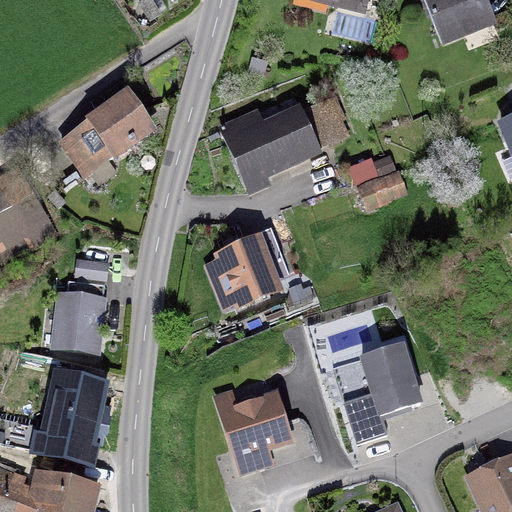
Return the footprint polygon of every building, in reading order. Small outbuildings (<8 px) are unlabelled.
[(147,0),(140,0),(137,2),(148,20),(157,15),(147,0)] [(329,0),(328,5),(363,13),(366,0),(380,3),(380,0),(329,0)] [(459,33),(491,20),(483,0),(420,0),(439,45),(460,36),(459,33)] [(149,132),(125,99),(59,147),(83,180),(149,132)] [(256,116),(218,132),(242,186),(341,142),(324,105),(263,132),(256,116)] [(511,158),(511,122),(499,128),(511,158)] [(375,180),(369,164),(348,174),(354,189),(375,180)] [(29,237),(48,226),(17,175),(0,184),(0,244),(24,230),(29,237)] [(364,211),(401,197),(395,178),(356,193),(364,211)] [(56,210),(62,204),(54,195),(48,201),(56,210)] [(236,308),(276,292),(257,246),(218,262),(236,308)] [(103,283),(105,268),(76,264),(74,279),(103,283)] [(95,357),(102,289),(66,285),(63,314),(56,313),(52,352),(95,357)] [(379,419),(418,407),(400,350),(360,363),(376,414),(347,424),(355,447),(385,438),(379,419)] [(34,365),(18,358),(2,395),(18,402),(34,365)] [(36,436),(20,432),(15,451),(82,467),(100,388),(63,380),(66,369),(52,366),(36,436)] [(235,460),(286,443),(272,400),(257,405),(249,399),(239,402),(236,412),(221,417),(235,460)] [(511,511),(511,463),(471,481),(484,511),(511,511)] [(18,481),(9,477),(0,473),(0,511),(23,511),(26,505),(4,497),(8,485),(16,488),(18,481)] [(31,511),(80,511),(87,488),(51,479),(44,507),(33,505),(31,511)]
